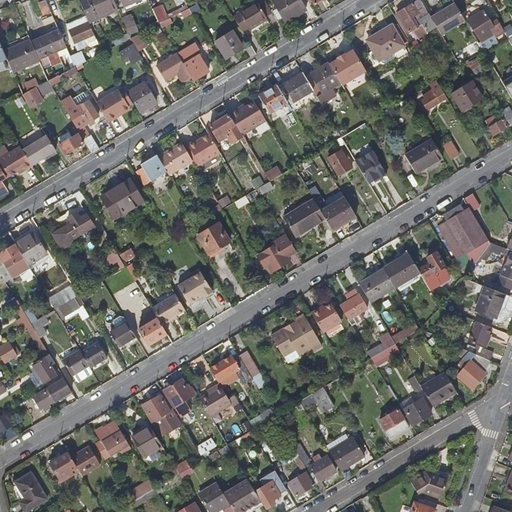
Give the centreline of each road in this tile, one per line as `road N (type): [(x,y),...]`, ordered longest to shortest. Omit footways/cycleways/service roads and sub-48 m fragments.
road 1 (residential): [(0,461),(511,155)]
road 2 (residential): [(373,0),(0,224)]
road 3 (residential): [(503,398),(315,511)]
road 4 (residential): [(461,511),(503,398)]
